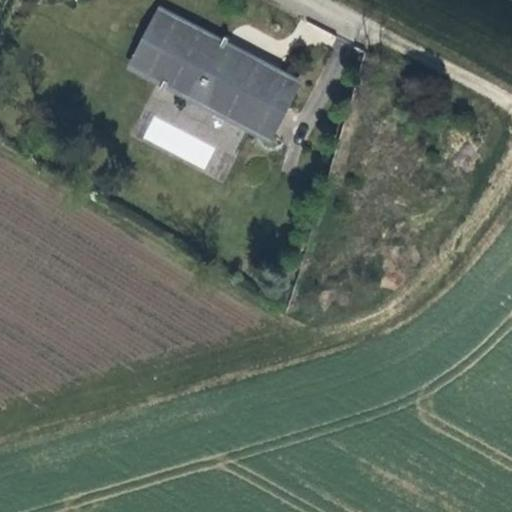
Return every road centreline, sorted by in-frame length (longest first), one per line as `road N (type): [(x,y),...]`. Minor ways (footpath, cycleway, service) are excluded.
road 1 (track): [(0,432),(374,319),(426,281),(511,167)]
road 2 (track): [(511,104),(335,15)]
